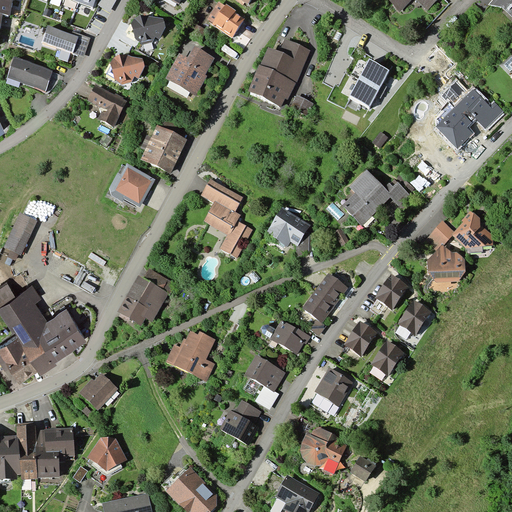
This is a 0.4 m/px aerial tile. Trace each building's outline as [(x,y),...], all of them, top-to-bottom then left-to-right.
[(0,0),(0,15),(9,18),(12,0),(0,0)] [(414,0),(415,0),(429,13),(440,1),(439,0),(397,0),(393,4),(402,13),(414,0)] [(511,15),(511,0),(502,0),(494,8),(505,9),(511,15)] [(224,1),(214,15),(232,28),(242,13),(224,1)] [(130,30),(130,40),(141,47),(162,44),(168,34),(168,26),(157,19),(139,22),(130,30)] [(199,21),(194,27),(200,32),(205,25),(199,21)] [(78,41),(47,31),(42,47),(73,57),(78,41)] [(311,58),(286,46),(282,55),(272,51),(248,98),(283,113),(311,58)] [(118,60),(110,69),(114,83),(127,88),(140,83),(148,73),(148,64),(130,58),(118,60)] [(196,98),(210,65),(197,59),(191,72),(181,68),(172,87),(196,98)] [(389,70),(370,59),(351,93),(369,104),(389,70)] [(59,75),(17,62),(11,79),(53,93),(59,75)] [(486,130),(504,111),(495,103),(491,107),(473,91),(468,96),(456,81),(442,95),(454,108),(436,127),(457,148),(475,134),(468,127),(476,120),(486,130)] [(99,87),(88,106),(105,115),(100,123),(115,131),(130,105),(99,87)] [(155,126),(139,160),(169,174),(186,140),(155,126)] [(381,134),(373,145),(381,151),(388,139),(381,134)] [(153,182),(127,167),(114,192),(139,207),(153,182)] [(357,199),(347,211),(367,230),(393,199),(398,204),(406,196),(393,185),(388,191),(368,175),(352,193),(357,199)] [(245,200),(213,183),(203,202),(216,209),(207,228),(229,239),(222,254),(238,263),(254,234),(240,226),(243,220),(236,217),(245,200)] [(313,229),(285,212),(268,242),(287,254),(294,242),(303,248),(313,229)] [(36,220),(19,213),(3,247),(20,254),(36,220)] [(461,224),(457,241),(471,253),(497,251),(487,230),(473,216),(461,224)] [(442,227),(435,235),(444,242),(450,234),(442,227)] [(341,228),(334,232),(341,246),(349,242),(341,228)] [(435,235),(429,243),(437,250),(444,242),(435,235)] [(460,258),(444,251),(435,269),(436,277),(442,281),(462,280),(465,274),(465,267),(460,258)] [(101,273),(87,267),(80,283),(94,289),(101,273)] [(328,273),(302,308),(322,323),(348,288),(328,273)] [(26,327),(23,328),(44,357),(88,330),(80,319),(90,312),(80,297),(68,292),(55,300),(69,315),(46,331),(41,326),(50,320),(32,298),(46,288),(39,279),(19,290),(11,280),(0,287),(0,297),(2,300),(8,301),(26,327)] [(171,296),(139,281),(122,318),(144,331),(149,323),(156,326),(171,296)] [(405,289),(393,282),(380,302),(392,309),(405,289)] [(433,311),(421,303),(408,322),(420,330),(433,311)] [(310,336),(282,320),(271,339),(298,354),(304,343),(306,344),(310,336)] [(26,369),(44,357),(23,328),(0,344),(0,347),(6,356),(10,353),(13,357),(16,355),(26,369)] [(359,355),(372,336),(360,328),(348,347),(359,355)] [(185,352),(178,349),(169,364),(207,384),(216,367),(208,364),(218,342),(204,334),(201,339),(193,335),(185,352)] [(393,348),(380,366),(390,373),(403,355),(393,348)] [(260,357),(249,376),(275,391),(287,369),(279,364),(277,367),(260,357)] [(350,383),(334,372),(320,393),(336,404),(350,383)] [(84,394),(101,409),(117,391),(105,380),(95,392),(90,388),(84,394)] [(266,415),(243,402),(239,411),(230,417),(221,433),(250,450),(260,429),(266,415)] [(15,437),(17,472),(44,471),(42,429),(34,430),(34,427),(14,428),(15,437)] [(75,428),(42,429),(44,471),(66,470),(65,453),(76,452),(75,428)] [(315,461),(317,458),(329,464),(338,448),(331,444),(330,438),(314,430),(308,441),(304,439),(302,443),(301,446),(301,450),(302,454),(303,458),(307,460),(312,461),(315,461)] [(17,472),(15,437),(0,437),(0,479),(17,478),(17,472)] [(118,443),(104,442),(93,458),(108,473),(128,462),(118,443)] [(358,460),(352,472),(362,478),(371,462),(368,460),(365,464),(358,460)] [(192,511),(209,511),(220,501),(196,477),(176,495),(192,511)] [(301,511),(312,492),(288,479),(278,497),(288,502),(286,506),(297,511),(301,511)] [(152,511),(149,495),(103,505),(104,511),(152,511)]
